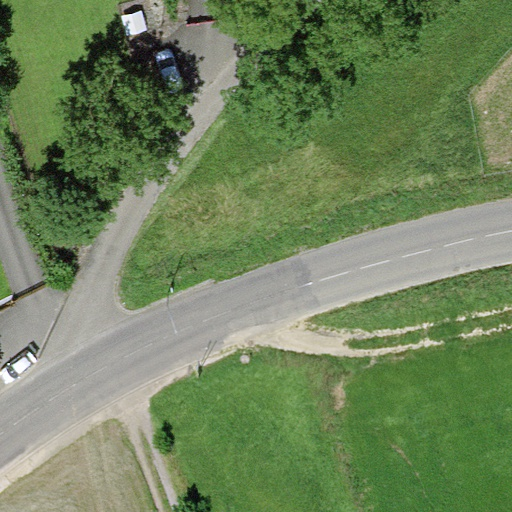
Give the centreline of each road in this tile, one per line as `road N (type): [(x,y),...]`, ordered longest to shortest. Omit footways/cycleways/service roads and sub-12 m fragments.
road 1 (secondary): [(67,387),(277,289),(511,228)]
road 2 (residential): [(67,387),(99,278),(143,186),(310,0)]
